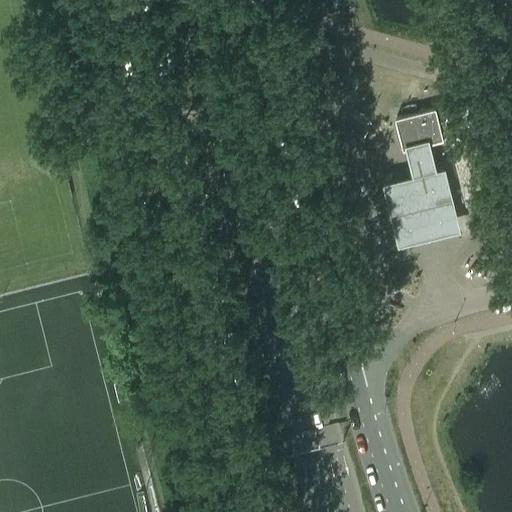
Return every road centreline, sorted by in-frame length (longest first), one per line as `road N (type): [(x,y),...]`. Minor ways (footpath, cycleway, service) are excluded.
road 1 (unclassified): [(252,511),(150,105)]
road 2 (secondary): [(363,403),(258,0)]
road 3 (secondary): [(227,141),(335,511)]
road 4 (secondary): [(193,0),(227,141)]
road 5 (unclassified): [(511,296),(419,317),(387,340)]
